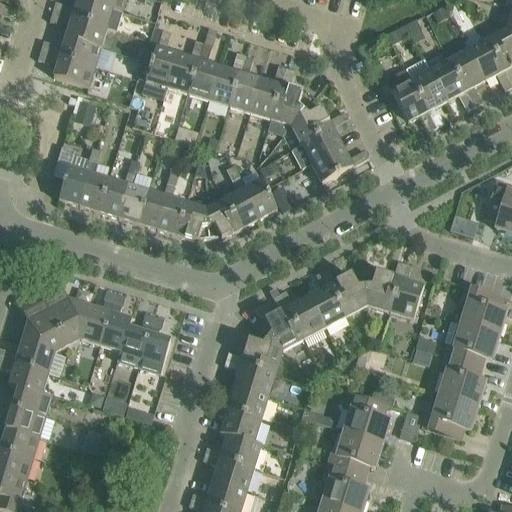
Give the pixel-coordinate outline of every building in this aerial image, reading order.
[(127,0),(89,0),(88,5),(87,6),(113,14),(113,15),(122,18),(127,0)] [(116,36),(122,18),(113,15),(113,14),(87,6),(88,5),(78,2),(74,14),(66,12),(66,10),(56,7),(53,17),(107,33),(116,36)] [(0,8),(0,19),(1,20),(12,24),(15,14),(0,8)] [(107,33),(53,17),(50,26),(60,30),(61,29),(69,31),(66,42),(101,53),(107,33)] [(511,39),(506,35),(487,45),(511,90),(511,72),(511,71),(511,39)] [(146,87),(167,94),(178,59),(166,56),(171,38),(163,36),(157,53),(156,53),(146,87)] [(44,46),(41,56),(95,72),(101,53),(66,42),(62,53),(54,51),(54,49),(44,46)] [(511,90),(487,45),(468,55),(485,86),(496,80),(505,96),(511,92),(511,90)] [(190,63),(178,59),(167,94),(188,100),(204,48),(195,46),(190,63)] [(212,51),(204,48),(188,100),(209,106),(219,72),(207,68),(212,51)] [(468,55),(449,65),(475,113),(482,108),(474,93),(485,86),(468,55)] [(95,72),(41,56),(38,65),(49,69),(49,67),(57,70),(54,82),(89,93),(95,72)] [(231,76),(219,72),(209,106),(229,113),(245,61),(237,59),(231,76)] [(254,64),(245,61),(229,113),(250,119),(260,85),(248,81),(254,64)] [(449,65),(430,75),(447,107),(458,101),(467,117),(475,113),(449,65)] [(447,107),(430,75),(425,66),(406,76),(406,77),(437,133),(444,129),(436,113),(447,107)] [(273,88),(261,85),(260,85),(250,119),(270,125),(286,74),(278,71),(273,88)] [(295,76),(286,74),(270,125),(291,131),(311,107),(302,100),(303,98),(290,94),(295,76)] [(437,133),(406,77),(386,87),(408,128),(420,121),(429,137),(437,133)] [(320,115),(311,107),(291,131),(301,150),(349,125),(345,117),(329,126),(322,114),(320,115)] [(349,125),(301,150),(311,170),(343,153),(337,141),(353,133),(349,125)] [(92,153),(89,165),(97,168),(101,156),(92,153)] [(343,153),(311,170),(322,190),(353,173),(353,172),(369,163),(365,156),(349,164),(343,153)] [(109,185),(94,180),(97,168),(89,165),(85,177),(89,179),(80,212),(99,218),(109,185)] [(131,165),(128,177),(136,180),(140,168),(131,165)] [(234,171),(231,173),(226,175),(232,186),(240,182),(234,171)] [(59,206),(80,212),(89,179),(85,177),(69,173),(59,206)] [(148,197),(133,192),(136,180),(128,177),(124,189),(128,191),(119,224),(138,230),(148,197)] [(179,180),(175,178),(170,177),(167,189),(176,192),(179,180)] [(277,216),(261,185),(246,193),(240,182),(232,186),(238,197),(242,195),(258,226),(277,216)] [(128,191),(124,189),(109,185),(99,218),(119,224),(128,191)] [(497,186),(487,218),(499,222),(496,234),(511,238),(511,197),(509,196),(511,190),(497,186)] [(187,208),(172,204),(176,192),(167,189),(163,201),(167,203),(157,235),(177,241),(187,208)] [(242,195),(238,197),(224,205),(240,235),(258,226),(242,195)] [(163,201),(148,197),(138,230),(157,235),(167,203),(163,201)] [(289,203),(279,208),(284,217),(293,212),(289,203)] [(224,205),(206,214),(209,244),(220,243),(222,245),(240,235),(224,205)] [(206,214),(187,208),(177,241),(197,248),(198,245),(209,244),(206,214)] [(375,279),(364,281),(367,312),(390,318),(405,269),(398,267),(393,282),(376,277),(375,279)] [(412,271),(405,269),(390,318),(414,326),(424,291),(407,286),(412,271)] [(328,274),(322,277),(346,323),(367,312),(364,281),(353,282),(351,279),(336,288),(328,274)] [(323,294),(308,302),(325,334),(346,323),(322,277),(316,281),(323,294)] [(53,286),(37,294),(67,351),(80,345),(88,317),(87,317),(67,311),(53,286)] [(495,313),(495,311),(498,301),(466,291),(462,305),(468,307),(461,329),(499,340),(506,317),(495,313)] [(37,294),(21,303),(34,328),(28,349),(27,350),(55,358),(67,351),(37,294)] [(102,315),(89,311),(87,317),(88,317),(80,345),(100,351),(116,299),(107,296),(103,307),(105,307),(102,315)] [(286,296),(280,300),(304,345),(325,334),(308,302),(293,310),(286,296)] [(126,302),(116,299),(100,351),(120,357),(121,357),(128,334),(129,334),(132,325),(119,321),(122,312),(123,312),(126,302)] [(266,328),(259,337),(282,356),(304,345),(280,300),(273,303),(281,317),(265,325),(266,328)] [(140,338),(129,334),(128,334),(121,357),(120,357),(117,367),(139,373),(155,321),(145,318),(142,329),(143,329),(140,338)] [(164,324),(155,321),(139,373),(161,380),(171,347),(157,343),(160,334),(161,335),(164,324)] [(492,364),(499,340),(461,329),(452,327),(446,348),(449,349),(445,362),(477,372),(480,361),(492,364)] [(228,358),(226,364),(226,365),(275,380),(282,356),(259,337),(251,346),(249,345),(243,362),(228,358)] [(0,353),(0,363),(49,379),(55,358),(27,350),(28,349),(22,347),(18,360),(9,358),(10,356),(0,353)] [(477,372),(445,362),(441,375),(446,377),(440,399),(478,411),(485,387),(473,384),(477,372)] [(49,379),(0,363),(0,374),(3,375),(3,374),(13,377),(9,390),(18,393),(19,392),(42,399),(43,398),(49,379)] [(275,380),(226,365),(224,371),(239,376),(234,392),(268,403),(275,380)] [(0,398),(0,409),(46,423),(52,401),(43,398),(42,399),(19,392),(18,393),(15,404),(7,402),(7,401),(0,398)] [(214,404),(212,410),(212,411),(261,426),(268,403),(234,392),(229,408),(214,404)] [(381,409),(349,399),(345,413),(351,415),(344,437),(382,449),(390,425),(378,421),(381,409)] [(478,411),(440,399),(433,421),(427,420),(423,434),(455,443),(459,431),(471,435),(478,411)] [(107,404),(103,414),(110,416),(111,417),(115,406),(107,404)] [(46,423),(0,409),(0,419),(1,420),(1,419),(10,421),(6,434),(39,444),(46,423)] [(261,426),(212,411),(210,417),(225,422),(220,439),(227,441),(254,449),(261,426)] [(129,414),(127,421),(135,424),(137,416),(129,414)] [(0,454),(33,464),(39,444),(6,434),(2,446),(0,444),(0,454)] [(382,449),(344,437),(338,459),(332,457),(328,470),(360,480),(363,469),(375,472),(382,449)] [(207,453),(205,460),(254,475),(261,451),(254,449),(227,441),(222,457),(207,453)] [(33,464),(0,454),(0,476),(27,485),(33,464)] [(254,475),(205,460),(203,466),(218,471),(213,487),(247,497),(254,475)] [(360,480),(328,470),(324,484),(330,485),(323,507),(338,511),(363,511),(368,495),(356,492),(360,480)] [(21,504),(27,485),(0,476),(0,511),(22,511),(25,506),(21,504)] [(193,499),(191,505),(212,511),(242,511),(247,497),(213,487),(208,503),(193,499)]
